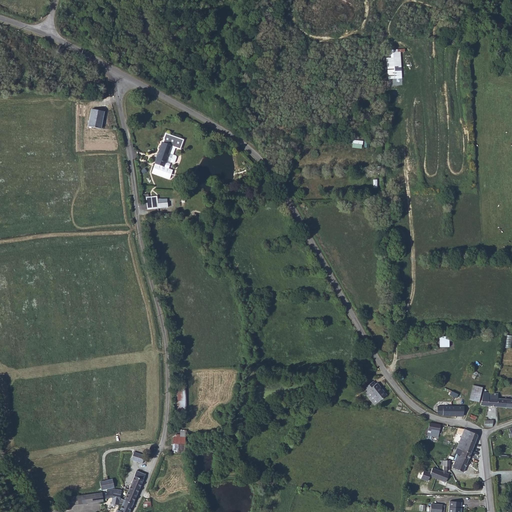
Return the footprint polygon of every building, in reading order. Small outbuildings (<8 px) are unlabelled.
[(402,78),(401,51),(405,51),(405,48),(392,49),(393,57),(386,57),(387,79),(402,78)] [(101,127),(104,111),(92,108),(88,126),(101,127)] [(156,159),(155,164),(168,169),(170,164),(169,163),(170,161),(172,163),(174,162),(176,156),(176,155),(173,154),(176,147),(179,147),(183,139),(166,133),(155,158),(156,159)] [(353,139),(352,147),(362,148),(363,140),(353,139)] [(168,169),(155,164),(152,172),(169,179),(172,170),(168,169)] [(156,195),(145,196),(147,210),(167,207),(167,202),(157,202),(156,195)] [(480,378),(470,371),(469,374),(475,379),(473,382),(476,384),(478,382),(480,378)] [(366,394),(372,401),(375,399),(378,402),(387,395),(377,383),(375,384),(373,381),(364,388),(367,391),(366,394)] [(469,399),(479,401),(483,387),(473,384),(469,399)] [(186,387),(179,386),(178,409),(185,410),(186,387)] [(489,394),(482,394),(479,410),(481,410),(483,407),(486,408),(488,396),(489,394)] [(488,396),(486,408),(496,408),(497,400),(497,397),(488,396)] [(511,401),(497,400),(496,408),(511,409),(511,401)] [(443,406),(443,414),(447,414),(448,415),(462,415),(462,406),(449,406),(443,406)] [(501,433),(502,435),(507,433),(509,435),(511,436),(511,438),(511,428),(506,431),(501,433)] [(173,433),(173,452),(185,452),(186,429),(181,429),(181,433),(173,433)] [(437,431),(425,430),(424,442),(428,443),(434,444),(437,431)] [(476,437),(474,436),(461,433),(455,453),(470,457),(476,437)] [(470,457),(455,453),(454,458),(456,459),(468,463),(470,457)] [(464,476),(468,463),(456,459),(454,466),(453,473),(464,476)] [(450,467),(441,467),(441,471),(445,471),(444,475),(444,477),(433,474),(432,477),(429,476),(428,478),(425,476),(424,478),(412,476),(409,492),(429,495),(431,482),(447,487),(449,479),(446,478),(447,475),(450,475),(450,471),(450,467)] [(134,500),(145,476),(137,472),(126,496),(134,500)] [(129,511),(134,500),(126,496),(121,494),(122,485),(114,484),(113,498),(125,499),(121,506),(119,505),(115,511),(125,511),(127,510),(129,511)] [(101,490),(101,489),(84,492),(85,501),(102,499),(103,495),(109,495),(108,486),(101,490)] [(71,499),(72,502),(78,502),(85,501),(84,492),(77,493),(77,499),(71,499)] [(77,493),(67,493),(67,502),(72,502),(71,499),(77,499),(77,493)] [(431,510),(442,511),(443,504),(432,502),(431,510)] [(449,502),(448,511),(460,511),(462,503),(449,502)]
